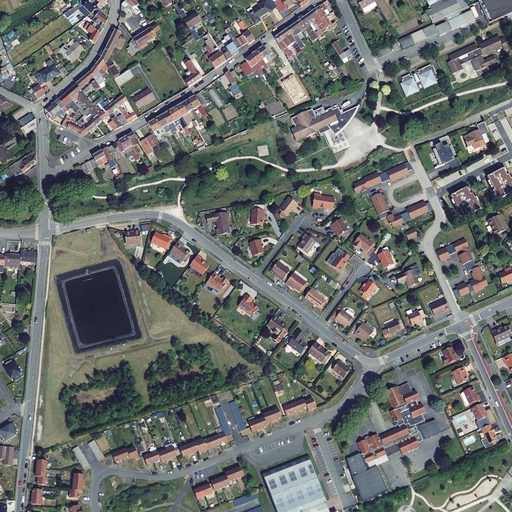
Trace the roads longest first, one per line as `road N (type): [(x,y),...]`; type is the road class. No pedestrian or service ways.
road 1 (residential): [(97,511),(102,472),(172,475),(297,427),(339,409),(372,366)]
road 2 (residential): [(91,150),(318,0)]
road 3 (residential): [(44,231),(161,214),(255,279)]
road 4 (residential): [(340,0),(372,64),(476,24)]
road 5 (tertiary): [(44,231),(29,409)]
road 6 (tertiary): [(115,0),(93,56),(37,108)]
road 7 (residential): [(511,434),(462,324)]
